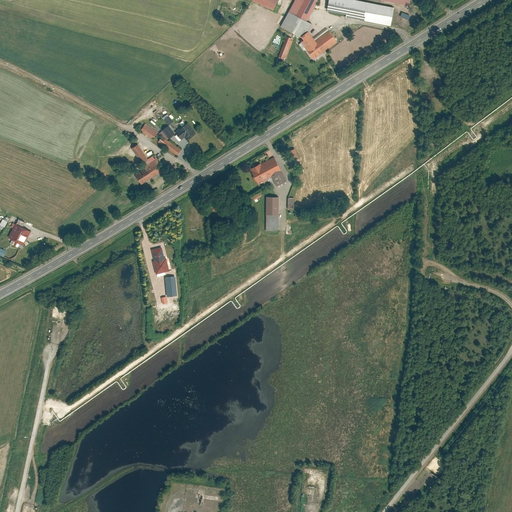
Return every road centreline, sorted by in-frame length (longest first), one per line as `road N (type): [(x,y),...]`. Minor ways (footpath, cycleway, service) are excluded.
road 1 (secondary): [(482,0),(0,293)]
road 2 (unclassified): [(511,352),(385,511)]
road 3 (track): [(0,63),(122,126)]
